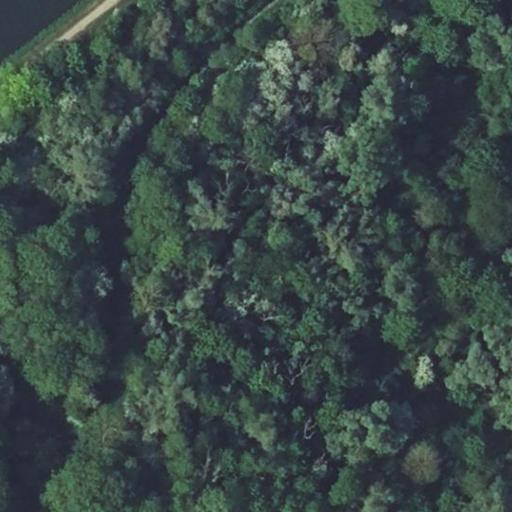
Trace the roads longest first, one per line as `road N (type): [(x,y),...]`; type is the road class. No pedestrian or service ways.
road 1 (track): [(169,511),(103,325),(104,267),(126,189),(187,91),(284,0)]
road 2 (track): [(126,189),(0,189)]
